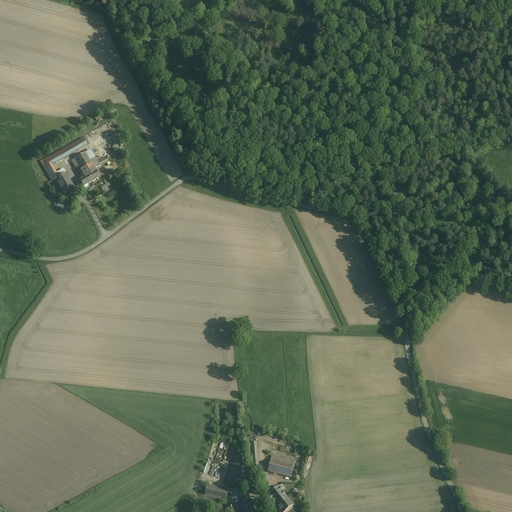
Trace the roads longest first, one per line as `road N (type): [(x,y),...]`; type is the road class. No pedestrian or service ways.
road 1 (unclassified): [(0,249),(76,255),(188,176),(335,214),(401,214)]
road 2 (unclassified): [(401,214),(407,346),(426,429),(460,511)]
road 3 (unclassified): [(401,214),(393,150),(417,0)]
